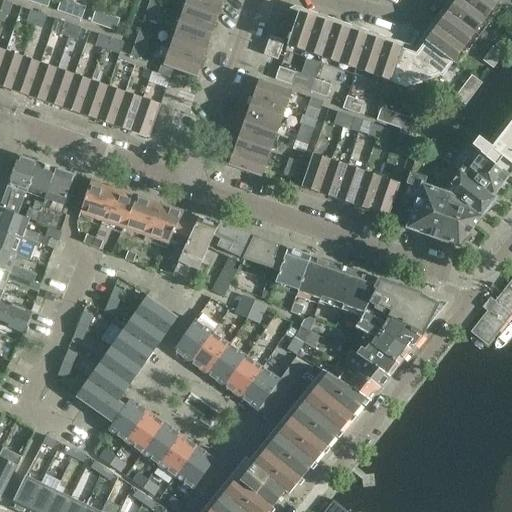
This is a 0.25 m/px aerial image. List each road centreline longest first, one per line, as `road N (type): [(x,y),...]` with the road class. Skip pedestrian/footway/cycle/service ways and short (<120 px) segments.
road 1 (residential): [(98,153),(65,247),(90,256),(27,403),(49,416),(2,511)]
road 2 (residential): [(476,283),(193,184)]
road 3 (residential): [(294,511),(476,283)]
road 4 (residential): [(193,184),(258,0)]
